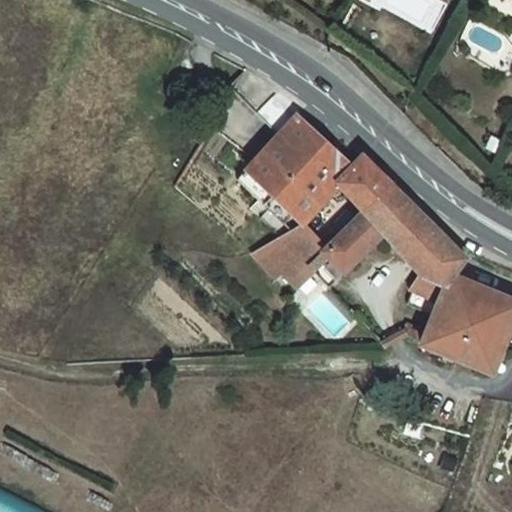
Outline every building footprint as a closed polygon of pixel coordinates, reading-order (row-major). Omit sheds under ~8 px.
[(261,118),(233,94),(217,112),(244,136),(266,156),(282,137),(261,118)] [(338,188),(282,137),(266,156),(231,198),(283,241),(291,247),(323,211),(350,236),(381,202),(352,171),(338,188)] [(283,241),(231,198),(222,209),(274,251),(283,241)] [(381,202),(350,236),(367,253),(407,294),(394,314),(417,328),(400,361),(440,377),(471,308),(443,295),(452,278),(438,262),(425,249),(399,220),(381,202)] [(350,236),(319,270),(337,287),(367,253),(350,236)] [(337,287),(319,270),(291,247),(283,241),(274,251),(270,255),(314,291),(325,300),(337,287)] [(270,255),(246,277),(275,301),(283,291),(301,307),(314,291),(270,255)] [(509,324),(471,308),(440,377),(479,390),(509,324)]
